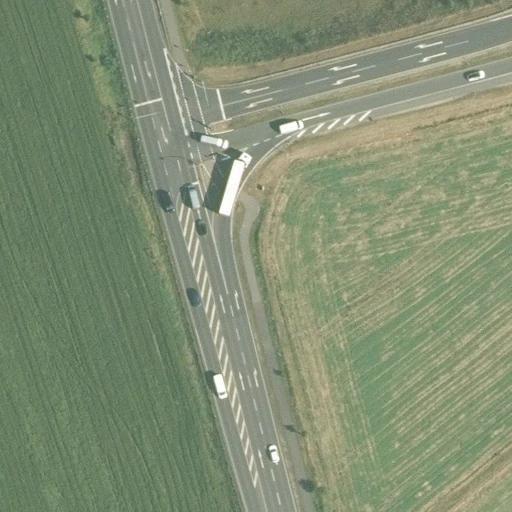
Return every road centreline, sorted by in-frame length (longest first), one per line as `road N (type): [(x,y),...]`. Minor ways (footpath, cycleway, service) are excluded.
road 1 (trunk): [(511,31),(159,127)]
road 2 (motorway): [(219,327),(226,193),(248,159),(296,125)]
road 3 (motorway): [(296,125),(511,69)]
road 4 (primary): [(272,511),(219,327)]
road 5 (primary): [(219,327),(165,145)]
road 6 (motorway): [(165,145),(201,146),(296,125)]
road 7 (primary): [(159,127),(127,0)]
